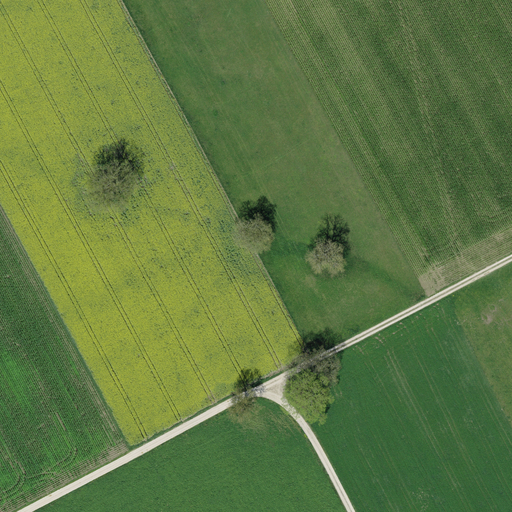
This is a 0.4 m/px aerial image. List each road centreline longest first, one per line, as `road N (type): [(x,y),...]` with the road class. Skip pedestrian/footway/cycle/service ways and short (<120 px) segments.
road 1 (track): [(26,511),(511,258)]
road 2 (track): [(283,377),(351,511)]
